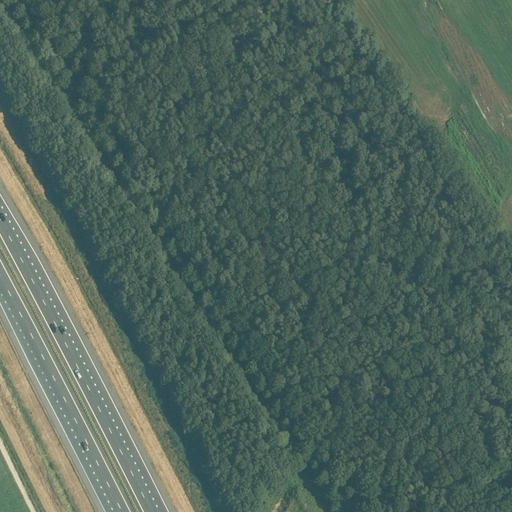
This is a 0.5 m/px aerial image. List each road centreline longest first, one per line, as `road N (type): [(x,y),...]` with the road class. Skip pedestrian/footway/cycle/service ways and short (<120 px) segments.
road 1 (track): [(3,0),(335,511)]
road 2 (motorway): [(150,511),(0,220)]
road 3 (motorway): [(0,277),(120,511)]
